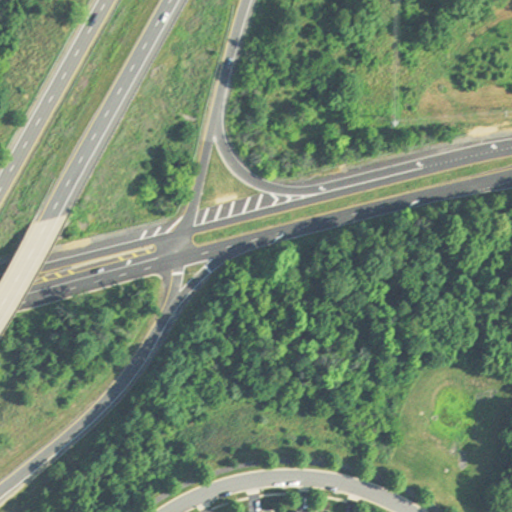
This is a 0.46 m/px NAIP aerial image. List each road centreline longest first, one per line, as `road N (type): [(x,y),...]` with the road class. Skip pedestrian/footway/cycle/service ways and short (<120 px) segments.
road 1 (primary): [(0,305),(511,175)]
road 2 (primary): [(511,151),(0,277)]
road 3 (motorway): [(162,324),(244,0)]
road 4 (residential): [(172,511),(211,490),(300,474),(361,484),(416,511)]
road 5 (motorway): [(49,218),(169,0)]
road 6 (motorway): [(0,490),(106,395),(162,324)]
road 7 (motorway): [(103,0),(0,191)]
road 8 (motorway): [(366,186),(302,191),(257,179),(227,149),(216,102)]
road 9 (motorway): [(162,324),(197,283),(251,242)]
